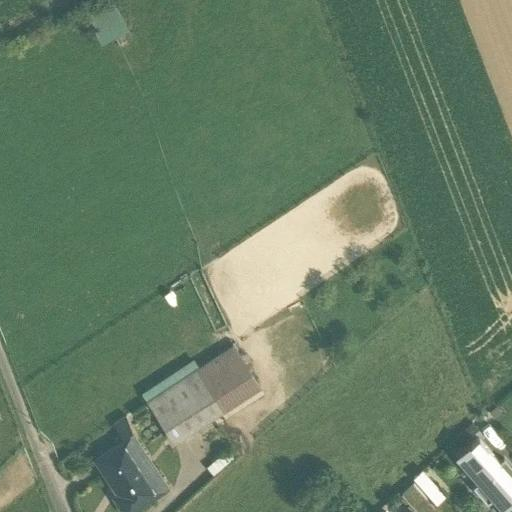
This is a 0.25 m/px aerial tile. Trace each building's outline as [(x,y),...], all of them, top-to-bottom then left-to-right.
[(114,0),(112,0),(86,13),(100,41),(128,27),(114,0)] [(233,346),(200,368),(223,405),(257,383),(233,346)] [(143,392),(149,401),(200,368),(194,359),(143,392)] [(200,368),(149,401),(172,438),(223,405),(200,368)] [(123,417),(114,423),(118,430),(127,425),(123,417)] [(127,425),(118,430),(125,440),(134,434),(127,425)] [(125,440),(96,458),(119,493),(114,496),(124,511),(127,511),(159,491),(159,490),(167,485),(134,434),(125,440)] [(500,462),(478,437),(470,444),(468,442),(455,454),(479,481),(473,486),(487,503),(493,497),(503,508),(511,499),(511,466),(504,458),(500,462)] [(233,456),(227,448),(206,466),(212,473),(233,456)] [(444,496),(421,470),(413,477),(436,502),(444,496)] [(428,511),(434,507),(413,483),(401,493),(417,511),(428,511)]
